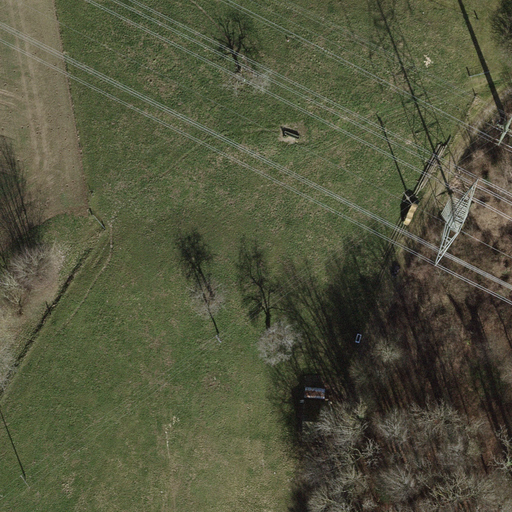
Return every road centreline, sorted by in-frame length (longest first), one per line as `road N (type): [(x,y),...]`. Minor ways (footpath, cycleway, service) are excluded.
road 1 (track): [(511,81),(325,99),(158,165),(52,273),(0,362)]
road 2 (track): [(337,511),(351,388),(419,223),(511,91)]
